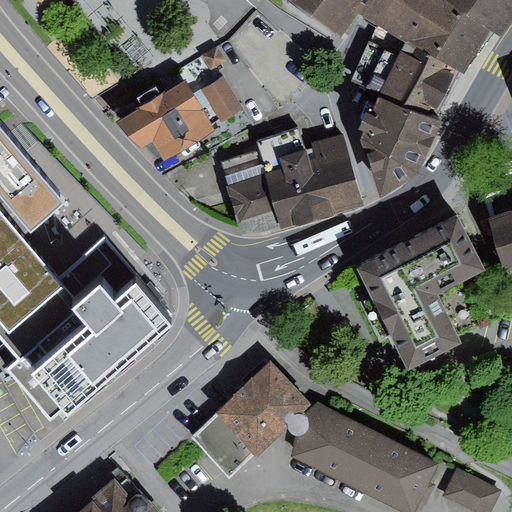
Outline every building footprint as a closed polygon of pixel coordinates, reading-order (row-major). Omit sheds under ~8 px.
[(289,0),(339,41),(359,17),(373,0),(289,0)] [(373,0),(359,17),(375,28),(392,0),(373,0)] [(511,24),(511,0),(392,0),(375,28),(457,74),(465,78),(492,35),(501,39),(511,24)] [(457,74),(375,28),(351,86),(380,98),(433,120),(457,74)] [(218,47),(203,56),(211,71),(227,62),(218,47)] [(223,78),(202,90),(217,115),(222,122),(242,109),(223,78)] [(142,111),(124,122),(142,152),(155,144),(165,161),(215,133),(208,120),(193,95),(186,83),(161,98),(155,90),(136,101),(142,111)] [(217,115),(202,90),(193,95),(208,120),(217,115)] [(433,120),(380,98),(371,118),(365,116),(358,132),(363,136),(359,143),(378,193),(415,171),(438,122),(433,120)] [(259,151),(221,161),(238,223),(274,213),(280,228),(362,201),(346,136),(313,145),(315,151),(305,153),(298,131),(256,143),(259,151)] [(48,265),(0,210),(0,342),(17,362),(6,372),(50,423),(62,412),(68,419),(168,332),(133,293),(115,310),(77,267),(113,235),(57,171),(17,205),(60,254),(48,265)] [(487,197),(485,202),(492,220),(488,222),(504,276),(511,273),(511,187),(493,193),(487,197)] [(459,222),(357,272),(408,374),(462,348),(437,297),(484,274),(459,222)] [(273,361),(192,439),(233,481),(313,403),(273,361)] [(318,407),(292,460),(395,511),(415,511),(438,467),(318,407)] [(489,511),(500,490),(454,468),(441,496),(475,511),(489,511)] [(115,477),(72,511),(159,511),(128,475),(119,482),(115,477)]
